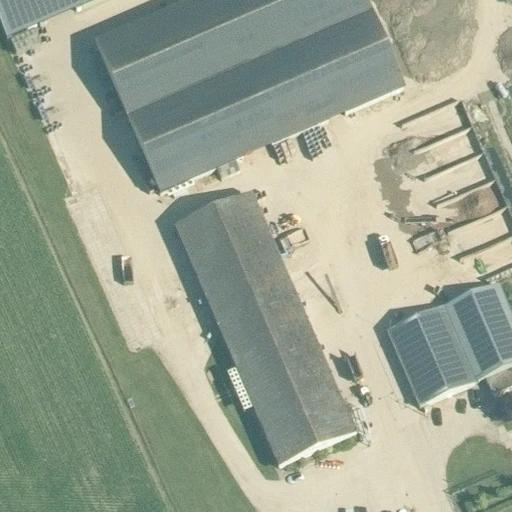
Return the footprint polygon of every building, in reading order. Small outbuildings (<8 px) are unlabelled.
[(0,0),(0,27),(7,43),(106,0),(0,0)] [(236,167),(404,94),(363,0),(197,0),(93,45),(160,200),(218,175),(222,182),(240,175),(236,167)] [(95,132),(72,138),(79,165),(102,158),(95,132)] [(498,153),(461,162),(465,181),(503,172),(498,153)] [(491,185),(497,203),(511,198),(511,191),(508,179),(491,185)] [(353,438),(250,201),(176,233),(239,378),(229,382),(237,399),(246,395),(279,470),(353,438)] [(315,282),(322,297),(332,293),(325,277),(315,282)] [(475,386),(485,382),(511,370),(511,320),(498,288),(442,312),(475,386)] [(475,386),(442,312),(387,336),(419,410),(475,386)] [(492,398),(511,389),(511,370),(485,382),(492,398)] [(379,383),(370,387),(377,406),(386,403),(379,383)]
